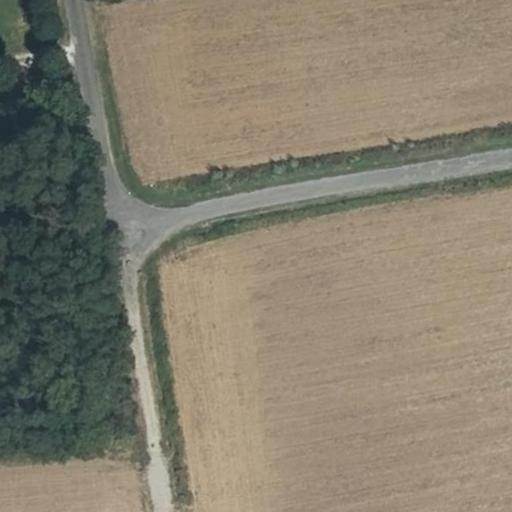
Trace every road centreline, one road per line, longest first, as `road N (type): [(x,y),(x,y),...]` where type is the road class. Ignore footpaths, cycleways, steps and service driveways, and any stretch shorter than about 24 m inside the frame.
road 1 (unclassified): [(115,234),(511,167)]
road 2 (track): [(164,511),(115,234)]
road 3 (residential): [(115,234),(66,0)]
